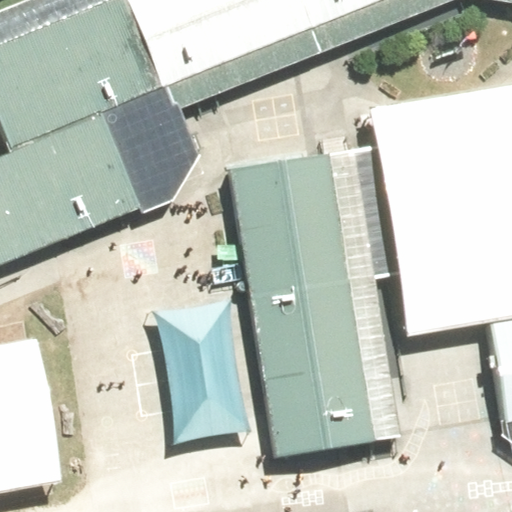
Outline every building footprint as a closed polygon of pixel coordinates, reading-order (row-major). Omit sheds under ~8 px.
[(0,243),(131,187),(107,114),(369,0),(55,0),(0,24),(0,243)] [(492,317),(511,313),(511,79),(370,101),(406,330),(492,317)] [(361,134),(212,153),(253,438),(402,419),(361,134)] [(511,411),(511,313),(492,317),(508,412),(511,411)] [(0,339),(0,489),(61,480),(38,333),(0,339)]
